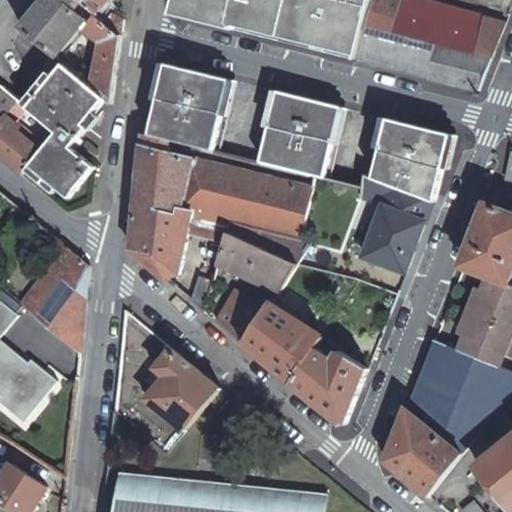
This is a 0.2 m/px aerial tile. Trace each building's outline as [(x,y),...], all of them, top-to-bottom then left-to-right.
[(124,36),(81,0),(44,0),(24,26),(59,56),(82,29),(98,43),(89,82),(108,98),(115,104),(124,36)] [(113,0),(81,0),(124,36),(126,20),(108,7),(113,0)] [(176,0),(173,14),(238,31),(241,20),(361,51),(375,0),(176,0)] [(483,90),(507,27),(414,0),(375,0),(361,51),(359,60),(483,90)] [(238,31),(359,60),(361,51),(241,20),(238,31)] [(75,70),(65,61),(27,108),(50,127),(56,132),(32,166),(72,196),(96,166),(75,148),(91,128),(87,125),(108,98),(89,82),(80,74),(75,70)] [(75,70),(80,74),(85,68),(80,64),(75,70)] [(167,64),(150,136),(197,147),(214,151),(232,80),(167,64)] [(0,124),(18,100),(0,85),(0,124)] [(343,108),(281,92),(262,162),(292,169),(325,177),(343,108)] [(18,100),(0,124),(0,152),(26,174),(32,166),(56,132),(50,127),(36,144),(12,125),(27,108),(18,100)] [(365,187),(435,203),(453,135),(389,119),(375,178),(364,173),(360,186),(365,187)] [(150,136),(145,134),(133,250),(168,279),(180,276),(191,235),(197,212),(183,207),(197,147),(150,136)] [(197,212),(191,235),(227,244),(229,244),(237,224),(303,240),(303,242),(312,244),(350,253),(365,187),(360,186),(325,177),(292,169),(262,162),(214,151),(197,147),(183,207),(197,212)] [(26,211),(18,204),(12,210),(21,217),(26,211)] [(511,280),(511,214),(489,206),(464,268),(489,278),(510,286),(511,280)] [(227,244),(213,281),(215,282),(213,289),(219,291),(229,266),(276,286),(261,306),(237,292),(219,321),(243,342),(248,346),(274,304),(282,292),(284,289),(298,267),(312,244),(303,242),(303,240),(237,224),(229,244),(227,244)] [(70,247),(24,304),(83,352),(92,266),(70,247)] [(201,277),(192,299),(206,310),(213,289),(215,282),(213,281),(201,277)] [(489,278),(473,317),(511,330),(511,286),(510,286),(489,278)] [(25,314),(0,292),(0,386),(8,393),(5,397),(34,420),(64,380),(38,358),(35,362),(5,338),(25,314)] [(248,346),(296,386),(318,349),(326,336),(274,304),(248,346)] [(511,330),(473,317),(459,353),(499,369),(505,355),(511,357),(511,330)] [(464,457),(482,435),(503,408),(508,403),(511,397),(511,374),(499,369),(459,353),(435,343),(414,396),(408,409),(464,457)] [(187,431),(223,390),(205,374),(174,349),(151,377),(152,383),(145,391),(152,396),(149,400),(187,431)] [(351,421),(371,369),(342,350),(339,356),(334,352),(331,358),(318,349),(296,386),(344,425),(351,421)] [(487,478),(511,507),(511,419),(503,408),(482,435),(499,453),(469,477),(472,481),(478,476),(483,482),(487,478)] [(387,462),(431,499),(464,457),(408,409),(387,462)] [(32,511),(49,487),(16,465),(0,488),(0,496),(24,511),(32,511)] [(125,473),(125,478),(329,502),(330,496),(125,473)] [(328,511),(329,502),(125,478),(120,511),(328,511)] [(484,511),(475,500),(464,509),(466,511),(484,511)]
